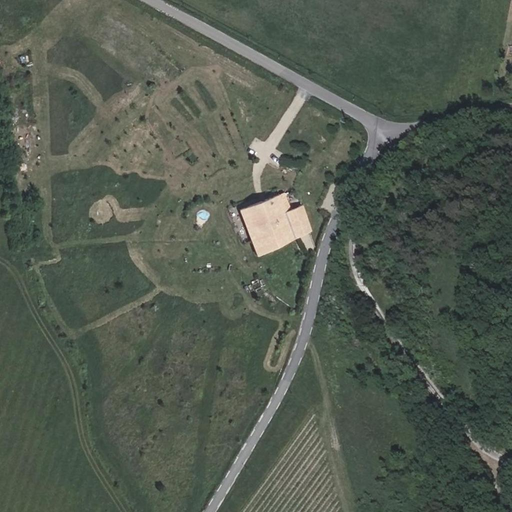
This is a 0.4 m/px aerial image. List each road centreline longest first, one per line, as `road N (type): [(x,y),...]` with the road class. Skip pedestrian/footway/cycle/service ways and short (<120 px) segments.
road 1 (unclassified): [(208,511),(307,338),(329,247),(387,131)]
road 2 (unclassified): [(387,131),(151,0)]
road 3 (unclassified): [(387,131),(511,112)]
